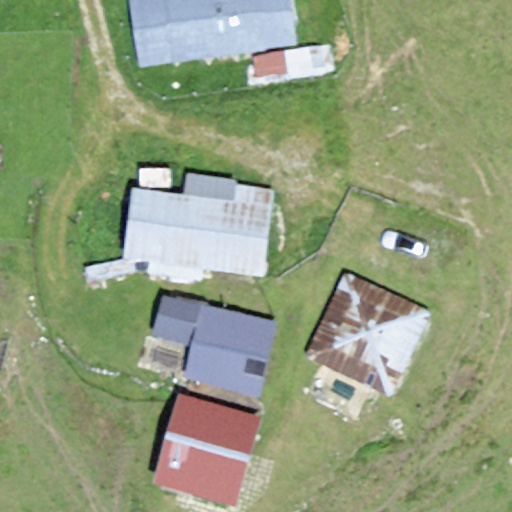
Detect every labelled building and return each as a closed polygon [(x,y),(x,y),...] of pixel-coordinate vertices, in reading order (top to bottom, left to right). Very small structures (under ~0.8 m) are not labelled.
[(294,44),(288,0),(187,0),(139,7),(146,61),(294,44)] [(143,198),(134,258),(151,260),(149,274),(201,280),(203,267),(254,273),(265,194),(191,180),(188,204),(143,198)] [(423,317),(348,281),(313,357),(388,392),(423,317)] [(271,330),(170,304),(162,335),(202,345),(192,378),(253,394),(271,330)] [(192,496),(227,505),(247,431),(184,412),(166,475),(196,484),(192,496)]
